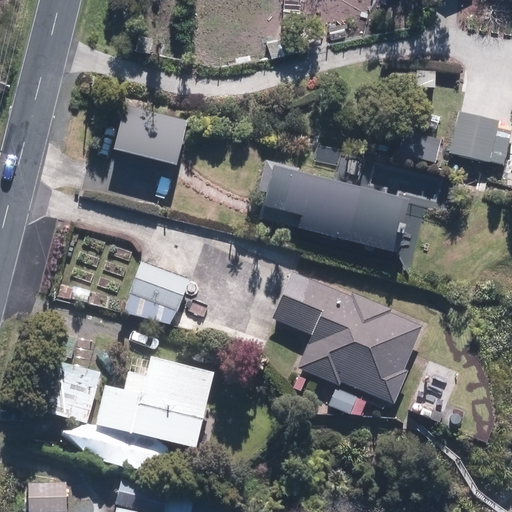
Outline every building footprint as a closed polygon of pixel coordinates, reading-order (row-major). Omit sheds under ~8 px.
[(179,125),(117,110),(105,158),(168,173),(179,125)] [(497,123),(453,113),(447,160),(500,168),(505,135),(496,135),(497,123)] [(293,175),(260,167),(247,218),(287,228),(286,235),(379,260),(393,209),(291,183),(293,175)] [(182,281),(133,266),(122,301),(171,316),(182,281)] [(419,329),(289,271),(266,324),(305,341),(291,372),(334,391),(337,389),(388,410),(404,378),(399,374),(419,329)] [(114,397),(94,394),(84,436),(186,459),(202,377),(131,360),(131,373),(121,372),(114,397)] [(94,375),(50,363),(38,419),(81,430),(94,375)] [(66,511),(66,485),(23,485),(23,511),(66,511)] [(142,511),(144,492),(112,485),(109,510),(129,511),(142,511)]
